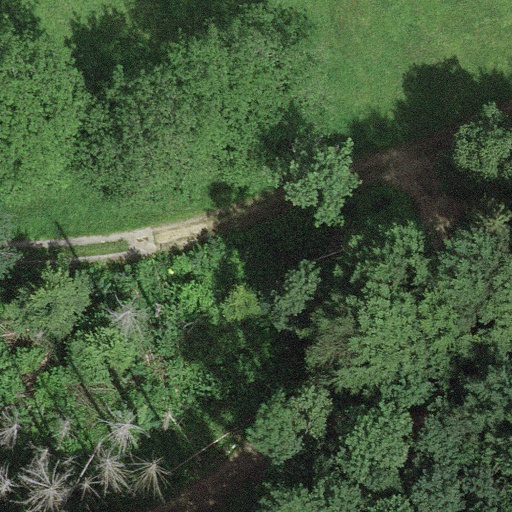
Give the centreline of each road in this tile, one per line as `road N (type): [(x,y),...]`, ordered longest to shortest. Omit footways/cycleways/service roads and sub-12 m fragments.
road 1 (track): [(126,511),(183,496),(279,439),(352,355),(499,132)]
road 2 (track): [(0,253),(126,247),(311,200),(499,132)]
